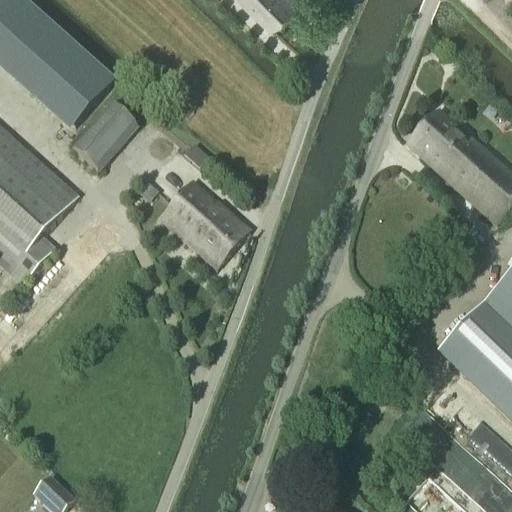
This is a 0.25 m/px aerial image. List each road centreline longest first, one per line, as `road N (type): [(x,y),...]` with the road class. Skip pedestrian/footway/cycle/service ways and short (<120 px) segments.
road 1 (unclassified): [(160,511),(351,0)]
road 2 (unclassified): [(243,511),(431,0)]
road 3 (track): [(107,207),(0,107)]
